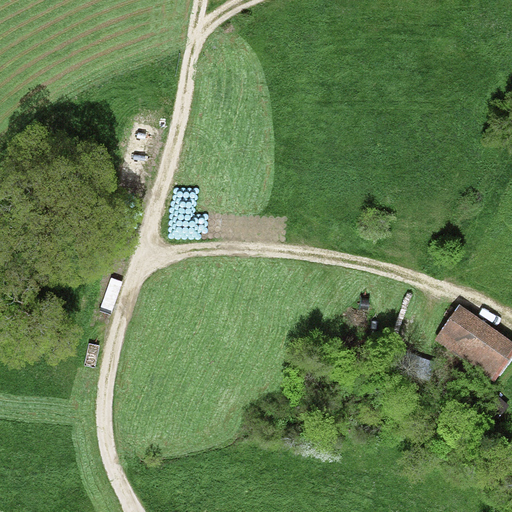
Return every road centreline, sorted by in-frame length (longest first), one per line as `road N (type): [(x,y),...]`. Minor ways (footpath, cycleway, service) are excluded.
road 1 (track): [(131,511),(107,450),(104,395),(174,146),(200,0)]
road 2 (track): [(136,262),(210,246),(363,263),(449,286),(511,319)]
